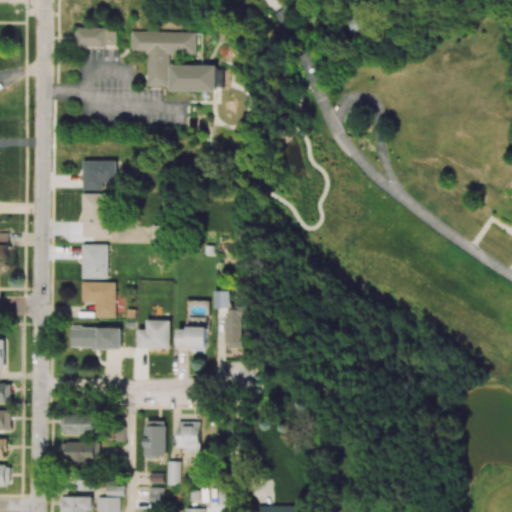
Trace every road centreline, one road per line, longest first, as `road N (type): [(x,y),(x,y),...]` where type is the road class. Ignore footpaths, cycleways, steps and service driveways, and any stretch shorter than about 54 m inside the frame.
road 1 (tertiary): [(44,0),(42,307)]
road 2 (residential): [(247,389),(40,386)]
road 3 (tertiary): [(42,307),(38,511)]
